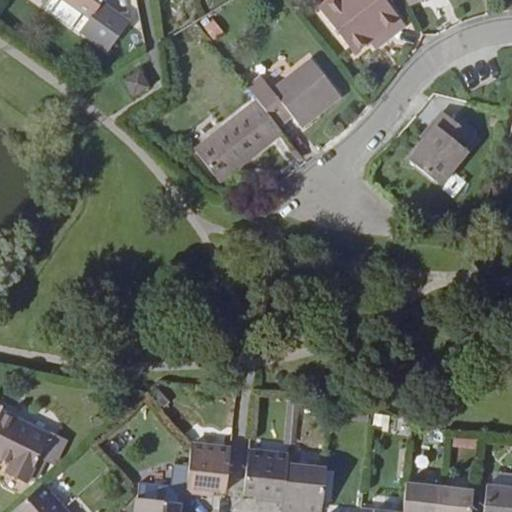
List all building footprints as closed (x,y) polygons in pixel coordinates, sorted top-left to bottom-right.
[(90,19),(63,0),(54,0),(47,10),(80,33),(81,31),(82,30),(90,19)] [(63,0),(90,19),(82,30),(81,31),(109,51),(129,23),(101,3),(103,0),(63,0)] [(387,0),(333,0),(320,10),(356,56),(372,43),(377,50),(408,26),(390,4),(387,0)] [(263,78),(249,89),(259,101),(280,128),(294,117),(300,125),(340,93),(313,60),(274,91),(263,78)] [(152,88),(143,72),(126,82),(135,99),(152,88)] [(286,135),(280,128),(259,101),(196,151),(219,180),(252,155),(255,159),(286,135)] [(466,149),(476,137),(443,111),(435,122),(438,125),(410,161),(441,185),(469,152),(466,149)] [(252,155),(219,180),(222,184),(255,159),(252,155)] [(3,408),(0,406),(0,462),(9,466),(6,472),(27,483),(50,436),(1,412),(3,408)] [(193,443),(189,487),(201,489),(200,493),(213,494),(227,496),(232,448),(193,443)] [(257,499),(284,503),(288,465),(289,455),(250,450),(246,494),(258,496),(257,499)] [(327,469),(288,465),(284,503),(283,511),(284,511),(311,511),(312,510),(322,511),(327,469)] [(439,511),(442,487),(408,483),(404,511),(439,511)] [(44,484),(12,511),(61,511),(65,508),(44,484)] [(511,511),(511,488),(488,486),(485,511),(511,511)] [(442,487),(439,511),(473,511),(476,491),(442,487)] [(176,511),(177,503),(136,499),(134,511),(176,511)]
